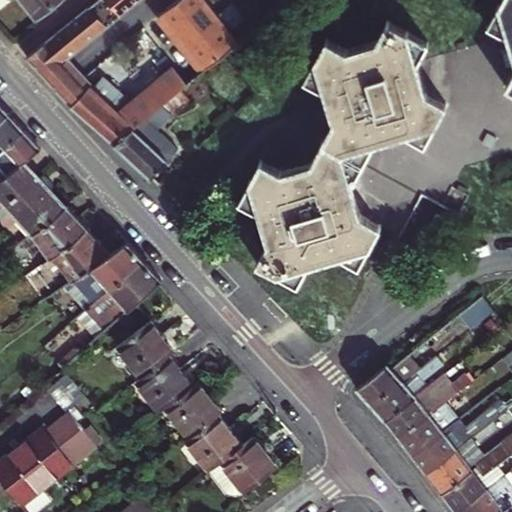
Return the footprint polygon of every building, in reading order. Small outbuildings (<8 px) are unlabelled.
[(22,0),(20,2),(28,11),(35,21),(53,7),(61,0),(22,0)] [(42,74),(60,60),(137,0),(92,0),(65,23),(25,55),(42,74)] [(223,53),(248,33),(238,21),(229,10),(217,18),(202,0),(173,0),(157,13),(181,42),(204,69),(223,53)] [(511,0),(496,0),(484,24),(504,33),(511,60),(511,66),(503,85),(511,89),(511,0)] [(343,49),(322,38),(301,80),(322,91),(329,118),(306,162),(274,171),(256,159),(234,203),(256,215),(264,241),(254,262),(293,283),(304,265),(332,256),(354,268),(378,225),(356,215),(346,183),(370,140),(401,133),(422,144),(441,105),(423,94),(413,61),(422,41),(384,20),(372,41),(343,49)] [(210,78),(229,61),(223,53),(204,69),(186,83),(114,142),(131,159),(149,176),(189,135),(173,115),(214,81),(210,78)] [(60,60),(42,74),(60,94),(77,78),(60,60)] [(88,90),(77,78),(60,94),(71,105),(114,142),(186,83),(170,63),(162,69),(165,74),(126,106),(99,80),(88,90)] [(0,150),(23,130),(7,113),(0,118),(0,150)] [(0,178),(25,159),(40,148),(23,130),(0,150),(0,156),(0,157),(0,178)] [(34,190),(45,181),(35,170),(25,159),(0,178),(0,209),(7,204),(9,208),(34,190)] [(65,204),(45,181),(34,190),(9,208),(19,218),(32,232),(42,225),(65,204)] [(32,232),(49,257),(52,255),(63,247),(86,226),(74,213),(65,203),(65,204),(42,225),(32,232)] [(11,225),(23,239),(32,232),(19,218),(11,225)] [(66,283),(68,282),(109,253),(97,240),(86,226),(63,247),(52,255),(49,257),(66,283)] [(90,305),(143,259),(135,251),(126,241),(109,253),(68,282),(66,283),(64,285),(72,294),(77,290),(90,305)] [(86,309),(105,330),(109,327),(110,325),(139,299),(161,279),(152,269),(143,259),(90,305),(86,309)] [(72,294),(86,309),(90,305),(77,290),(72,294)] [(473,330),(498,311),(486,297),(462,316),(473,330)] [(172,352),(178,348),(170,337),(161,326),(139,299),(110,325),(109,327),(147,372),(172,352)] [(77,316),(97,338),(105,330),(86,309),(77,316)] [(59,362),(64,367),(80,353),(75,348),(59,362)] [(171,404),(197,383),(185,368),(172,352),(147,372),(143,376),(167,406),(171,404)] [(412,356),(396,369),(389,363),(358,388),(371,404),(404,379),(406,382),(416,374),(422,369),(412,356)] [(404,379),(371,404),(385,420),(417,396),(430,387),(426,381),(446,365),(439,356),(428,365),(422,369),(416,374),(406,382),(404,379)] [(452,379),(466,369),(461,363),(447,374),(452,379)] [(50,389),(68,412),(74,407),(90,394),(71,371),(50,389)] [(385,420),(400,438),(431,415),(444,404),(473,382),(467,374),(455,383),(452,379),(447,374),(438,380),(430,387),(417,396),(385,420)] [(195,432),(222,411),(226,407),(214,393),(203,378),(197,383),(171,404),(195,432)] [(444,404),(431,415),(400,438),(406,446),(413,455),(458,422),(444,404)] [(420,464),(426,472),(473,438),(510,412),(505,404),(468,431),(459,421),(458,422),(413,455),(420,464)] [(103,442),(74,407),(68,412),(50,427),(46,422),(0,457),(0,470),(11,485),(31,511),(41,511),(54,501),(45,490),(103,442)] [(187,438),(210,468),(246,440),(234,425),(222,411),(195,432),(187,438)] [(246,440),(210,468),(228,491),(233,492),(239,492),(244,490),(248,488),(282,461),(270,446),(258,431),(246,440)] [(473,438),(426,472),(434,483),(442,493),(473,471),(478,467),(486,477),(489,474),(511,457),(511,437),(487,456),(473,438)] [(473,471),(442,493),(457,511),(488,490),(506,477),(511,473),(511,469),(490,485),(484,478),(486,477),(478,467),(473,471)] [(511,473),(506,477),(488,490),(457,511),(497,511),(502,509),(504,511),(511,507),(511,473)] [(156,511),(144,497),(124,511),(156,511)]
